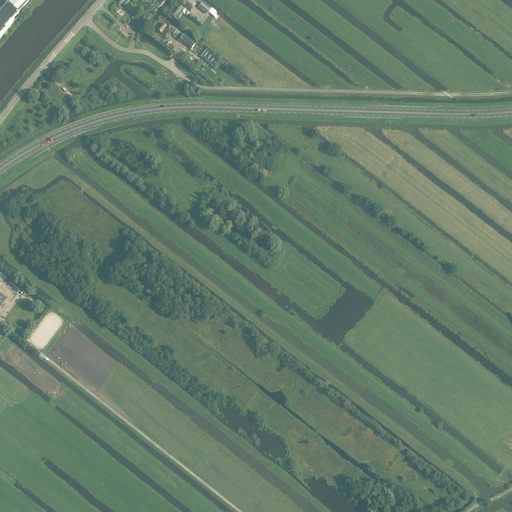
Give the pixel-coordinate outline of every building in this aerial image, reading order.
[(0,0),(0,38),(7,31),(6,30),(21,15),(19,14),(32,0),(0,0)] [(121,9),(126,4),(129,0),(119,0),(117,3),(119,5),(118,6),(121,9)] [(190,0),(180,0),(179,2),(183,5),(190,11),(196,4),(190,0)] [(203,3),(199,7),(207,14),(211,10),(203,3)] [(172,15),(175,18),(180,12),(177,9),(172,15)] [(163,24),(158,31),(165,37),(167,34),(169,33),(170,31),(168,30),(169,29),(168,29),(163,24)] [(184,35),(180,41),(191,50),(196,44),(184,35)] [(206,50),(201,57),(213,66),(218,60),(218,59),(207,50),(206,50)]
